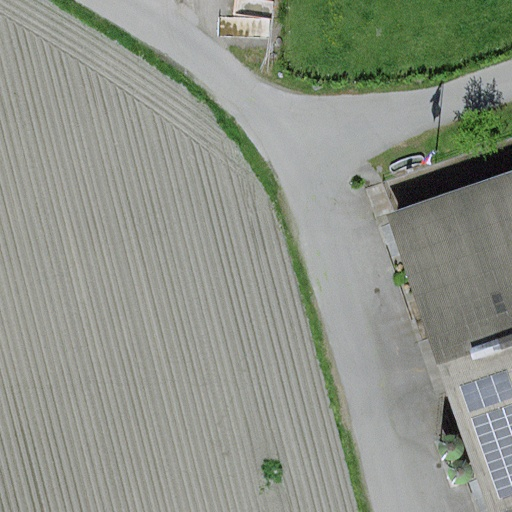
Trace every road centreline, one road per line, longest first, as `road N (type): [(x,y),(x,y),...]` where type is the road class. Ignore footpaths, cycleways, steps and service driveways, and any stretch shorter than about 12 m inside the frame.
road 1 (track): [(407,511),(314,144),(146,0)]
road 2 (track): [(511,78),(314,144)]
